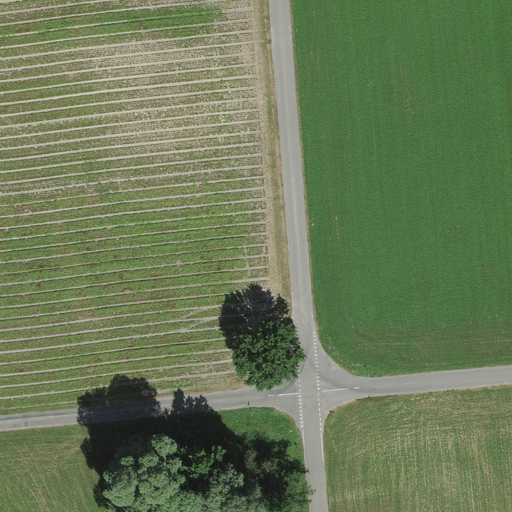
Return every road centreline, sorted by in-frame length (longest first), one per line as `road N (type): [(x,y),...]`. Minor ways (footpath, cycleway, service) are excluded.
road 1 (unclassified): [(307,388),(278,0)]
road 2 (unclassified): [(0,422),(307,388)]
road 3 (unclassified): [(307,388),(511,371)]
road 4 (unclassified): [(317,511),(307,388)]
